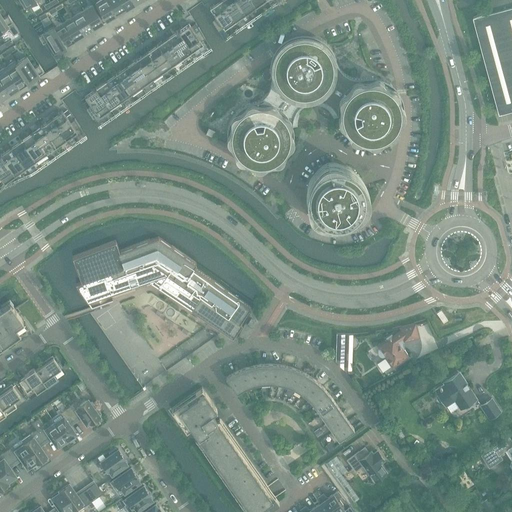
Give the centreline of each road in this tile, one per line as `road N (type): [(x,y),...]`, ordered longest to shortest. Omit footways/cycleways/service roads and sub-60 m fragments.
road 1 (residential): [(283,187),(185,133),(184,125),(276,44),(354,7),(378,28),(404,94),(396,171)]
road 2 (tertiary): [(432,262),(373,290),(322,288),(278,267),(201,201),(137,185),(64,201),(0,245)]
road 3 (tertiary): [(7,258),(88,208),(162,202),(215,222),(286,285)]
road 4 (residential): [(174,0),(0,123)]
road 5 (residential): [(202,368),(297,503)]
road 6 (tertiary): [(286,285),(338,305),(363,305),(404,296),(439,274)]
road 7 (residential): [(374,425),(329,365),(277,343),(249,344)]
road 8 (residential): [(123,423),(0,509)]
road 9 (residential): [(396,171),(323,150),(298,164),(283,187)]
road 10 (tertiary): [(464,134),(440,8)]
road 11 (residential): [(383,207),(338,231),(309,221),(283,187)]
